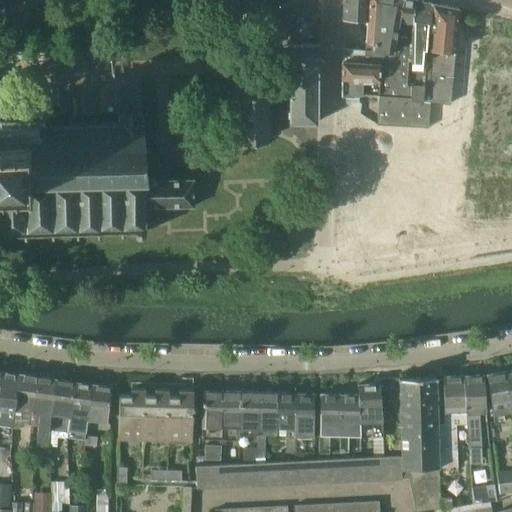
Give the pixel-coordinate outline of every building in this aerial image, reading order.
[(343,0),(343,16),(366,17),(367,3),(367,0),(343,0)] [(367,0),(367,3),(366,17),(366,24),(366,32),(366,35),(366,39),(366,44),(366,47),(366,50),(366,61),(381,62),(378,82),(378,95),(377,124),(390,125),(404,126),(416,127),(429,127),(429,117),(430,106),(430,101),(420,100),(410,99),(410,87),(411,75),(411,67),(411,60),(411,49),(412,38),(407,38),(403,37),(400,33),(398,28),(399,13),(400,0),(367,0)] [(400,0),(398,28),(403,37),(412,38),(412,34),(412,30),(412,15),(412,0),(400,0)] [(411,67),(411,75),(417,75),(423,75),(423,68),(424,62),(421,62),(421,54),(421,47),(423,47),(426,47),(429,25),(431,3),(419,0),(412,0),(412,15),(412,30),(412,34),(412,38),(411,49),(411,67)] [(411,75),(410,99),(430,101),(450,104),(455,53),(458,9),(431,3),(429,25),(426,47),(423,47),(421,47),(421,54),(421,62),(424,62),(423,68),(423,75),(417,75),(411,75)] [(281,69),(280,122),(316,123),(319,63),(319,44),(290,43),(289,43),(289,70),(281,69)] [(341,90),(341,97),(359,96),(359,94),(363,94),(366,94),(378,95),(378,82),(381,62),(366,61),(366,50),(343,49),(342,85),(341,90)] [(268,139),(267,93),(236,94),(238,140),(268,139)] [(0,233),(134,231),(134,234),(138,237),(141,236),(145,233),(144,231),(144,211),(192,211),(191,184),(144,184),(143,117),(119,117),(119,126),(0,126),(0,233)] [(458,147),(455,155),(465,159),(468,151),(458,147)] [(468,151),(465,159),(475,163),(478,155),(468,151)] [(498,156),(494,165),(504,169),(507,161),(498,156)] [(399,170),(398,180),(409,180),(410,171),(399,170)] [(415,172),(414,181),(426,181),(426,172),(415,172)] [(341,176),(341,200),(377,200),(377,176),(341,176)] [(506,192),(483,195),(489,231),(488,231),(488,233),(511,230),(506,192)] [(483,195),(462,199),(467,235),(488,231),(489,231),(483,195)] [(462,199),(440,202),(445,238),(446,238),(467,235),(462,199)] [(341,200),(340,221),(377,221),(377,200),(341,200)] [(419,226),(410,227),(413,245),(447,239),(446,238),(445,238),(440,202),(416,206),(417,208),(418,217),(419,226)] [(417,208),(406,210),(407,219),(418,217),(417,208)] [(418,217),(407,219),(408,228),(410,227),(419,226),(418,217)] [(339,221),(338,245),(359,246),(359,253),(376,250),(377,221),(340,221),(339,221)] [(0,425),(11,427),(18,373),(0,370),(0,425)] [(504,371),(486,374),(493,414),(495,423),(504,421),(503,413),(511,411),(504,371)] [(18,373),(11,427),(12,427),(20,428),(21,424),(30,425),(35,376),(18,373)] [(486,412),(484,374),(464,375),(466,424),(470,463),(480,463),(480,448),(481,448),(478,412),(486,412)] [(444,411),(445,423),(437,423),(438,466),(457,466),(455,424),(466,424),(464,375),(443,376),(444,411)] [(54,378),(35,376),(30,425),(38,426),(35,446),(48,447),(50,430),(53,430),(53,424),(50,424),(54,378)] [(390,398),(399,397),(400,410),(401,441),(401,451),(401,454),(401,468),(402,468),(404,468),(438,466),(437,423),(436,376),(400,377),(389,378),(390,398)] [(50,424),(53,424),(53,430),(67,432),(67,430),(72,394),(73,381),(54,378),(50,424)] [(73,381),(72,394),(67,430),(67,432),(66,437),(84,439),(86,419),(91,419),(95,384),(73,381)] [(380,383),(357,384),(358,395),(361,421),(372,421),(372,436),(382,435),(381,411),(381,398),(380,383)] [(107,421),(112,386),(95,384),(91,419),(107,421)] [(132,394),(120,394),(119,409),(145,410),(145,395),(146,389),(132,388),(132,394)] [(159,395),(153,395),(145,395),(145,410),(169,410),(169,395),(170,389),(159,389),(159,395)] [(180,389),(180,395),(169,395),(169,410),(193,411),(193,390),(180,389)] [(222,390),(203,390),(202,427),(201,438),(221,438),(222,390)] [(240,391),(222,390),(221,438),(239,439),(240,434),(239,434),(240,391)] [(257,435),(260,391),(240,391),(239,434),(240,434),(257,435)] [(257,435),(257,447),(257,458),(264,458),(265,435),(276,435),(276,427),(277,391),(260,391),(257,435)] [(293,453),(295,392),(277,391),(276,427),(286,427),(285,435),(286,435),(285,453),(293,453)] [(313,436),(314,392),(295,392),(293,453),(304,453),(304,436),(313,436)] [(319,449),(319,453),(329,453),(329,449),(330,431),(339,431),(339,394),(321,393),(320,430),(319,430),(319,449)] [(339,431),(338,452),(347,452),(347,431),(360,431),(361,421),(358,395),(339,394),(339,431)] [(119,409),(119,439),(145,440),(145,410),(119,409)] [(145,440),(156,440),(168,440),(169,410),(145,410),(145,440)] [(168,440),(192,441),(193,411),(169,410),(168,440)] [(95,446),(96,436),(86,435),(85,445),(95,446)] [(401,441),(384,441),(384,451),(401,451),(401,441)] [(204,459),(221,459),(221,448),(221,445),(205,444),(204,459)] [(243,458),(257,458),(257,447),(243,447),(243,458)] [(402,468),(401,468),(401,454),(389,455),(390,480),(402,479),(402,477),(401,470),(402,468)] [(373,456),(365,456),(366,481),(378,480),(377,455),(373,456)] [(389,455),(377,455),(378,480),(390,480),(389,455)] [(365,456),(353,457),(354,481),(366,481),(365,456)] [(328,458),(330,483),(342,482),(341,457),(328,458)] [(354,481),(353,457),(341,457),(342,482),(354,481)] [(316,459),(318,483),(330,483),(328,458),(316,459)] [(293,484),(305,484),(304,459),(292,460),(293,484)] [(318,483),(316,459),(304,459),(305,484),(318,483)] [(281,485),(280,460),(268,461),(269,486),(281,485)] [(280,460),(281,485),(293,484),(292,460),(280,460)] [(269,486),(268,461),(256,462),(257,486),(269,486)] [(245,487),(244,462),(232,463),(233,487),(245,487)] [(257,486),(256,462),(244,462),(245,487),(257,486)] [(220,463),(208,464),(209,489),(221,488),(220,463)] [(220,463),(221,488),(233,487),(232,463),(220,463)] [(195,465),(196,489),(209,489),(208,464),(195,465)] [(126,467),(117,467),(116,482),(126,482),(126,467)] [(439,484),(439,468),(401,470),(402,477),(409,477),(412,488),(439,484)] [(150,470),(150,478),(167,479),(167,470),(150,470)] [(181,479),(181,471),(167,470),(167,479),(181,479)] [(61,481),(50,481),(50,493),(51,500),(51,504),(61,503),(61,481)] [(11,484),(6,484),(0,482),(0,511),(9,511),(9,509),(11,484)] [(439,484),(412,488),(414,500),(440,495),(439,484)] [(472,503),(476,503),(489,501),(496,500),(494,484),(471,487),(472,503)] [(189,511),(191,487),(183,486),(181,511),(189,511)] [(107,511),(108,494),(97,494),(97,497),(96,511),(107,511)] [(433,508),(437,507),(440,506),(440,497),(440,495),(414,500),(416,511),(433,508)] [(458,511),(457,506),(452,507),(451,497),(440,497),(440,506),(437,507),(438,511),(458,511)] [(34,500),(33,511),(50,511),(51,504),(51,500),(34,500)] [(354,502),(354,511),(366,511),(366,501),(354,502)] [(378,511),(378,501),(366,501),(366,511),(378,511)] [(491,511),(489,501),(476,503),(477,511),(491,511)] [(342,503),(342,511),(354,511),(354,502),(342,503)] [(330,511),(330,503),(318,504),(318,511),(330,511)] [(330,503),(330,511),(342,511),(342,503),(330,503)] [(457,506),(458,511),(477,511),(476,503),(472,503),(457,506)]
